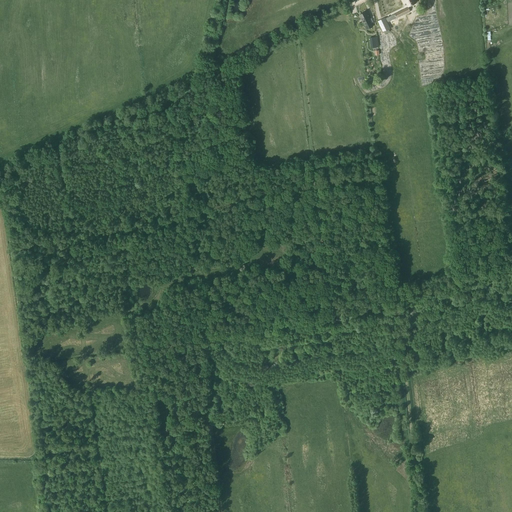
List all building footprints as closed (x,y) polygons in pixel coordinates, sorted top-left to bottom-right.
[(408,8),(395,14),(397,18),(406,14),(410,12),(408,8)] [(366,11),(359,15),(363,22),(364,23),(369,20),(370,20),(369,19),(370,19),(368,16),(369,16),(367,11),(366,12),(366,11)] [(395,14),(378,22),(383,32),(390,28),(387,22),(397,18),(395,14)] [(364,23),(367,29),(373,26),(370,20),(369,20),(364,23)] [(378,47),(376,36),(370,37),(371,48),(378,47)]
